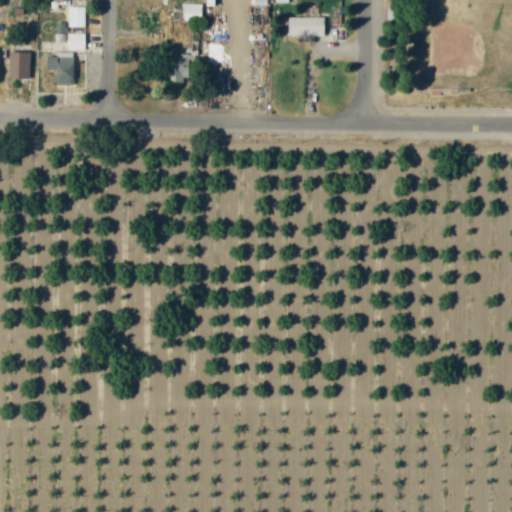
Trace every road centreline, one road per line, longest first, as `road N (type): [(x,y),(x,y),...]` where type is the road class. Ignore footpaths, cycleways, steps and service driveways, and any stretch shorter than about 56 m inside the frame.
road 1 (residential): [(511,125),(0,118)]
road 2 (residential): [(367,125),(367,0)]
road 3 (residential): [(111,120),(114,0)]
